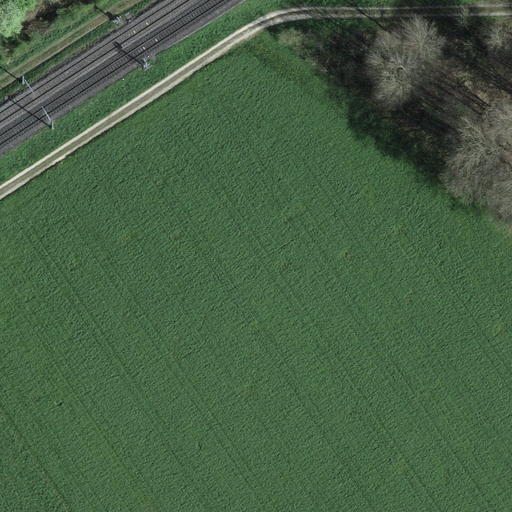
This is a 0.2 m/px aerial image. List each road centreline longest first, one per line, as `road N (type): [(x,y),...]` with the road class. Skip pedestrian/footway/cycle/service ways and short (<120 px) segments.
road 1 (track): [(0,190),(257,23),(511,8)]
road 2 (track): [(133,0),(0,85)]
